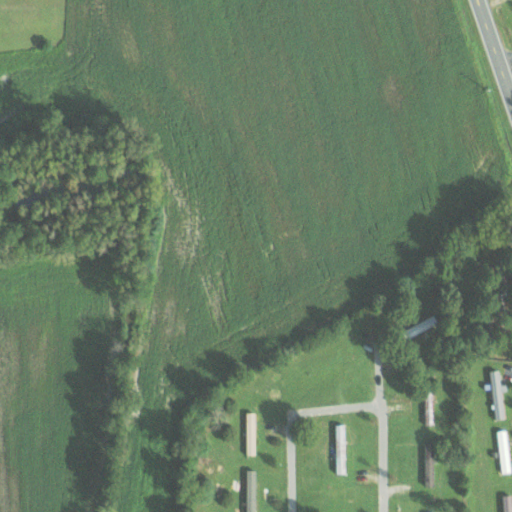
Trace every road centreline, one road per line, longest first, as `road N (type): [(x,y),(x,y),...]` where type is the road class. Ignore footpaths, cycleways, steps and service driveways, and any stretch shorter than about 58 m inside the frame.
road 1 (residential): [(380,511),(371,324)]
road 2 (residential): [(290,511),(290,427),(299,416),(379,406)]
